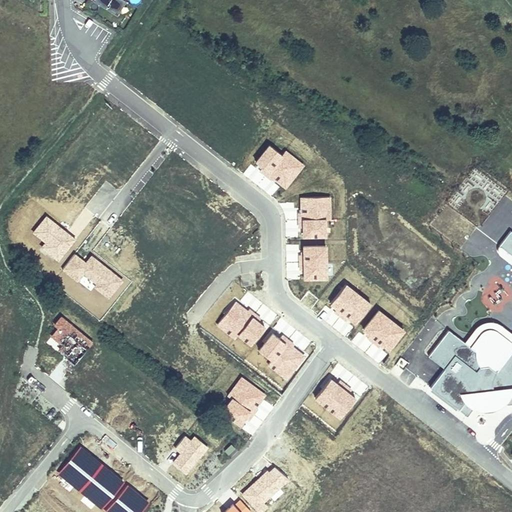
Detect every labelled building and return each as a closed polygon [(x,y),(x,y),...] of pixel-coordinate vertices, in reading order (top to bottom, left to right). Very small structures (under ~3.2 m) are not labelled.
[(91,0),(116,16),(126,1),(124,0),(91,0)] [(256,157),(262,162),(260,165),(272,174),(273,172),(286,182),(303,160),(285,145),(282,149),(269,139),(256,157)] [(332,214),(331,191),(304,192),(305,208),(301,208),(301,223),(305,223),(305,231),(327,230),(327,214),(332,214)] [(475,348),(477,344),(449,324),(429,349),(446,361),(432,381),(468,409),(481,390),(495,387),(498,391),(502,393),(507,395),(511,396),(511,226),(509,224),(498,239),(511,249),(511,344),(497,366),(491,360),(479,358),(475,353),(475,348)] [(302,266),(306,265),(306,274),(328,273),(328,241),(306,242),(306,250),(302,250),(302,266)] [(333,299),(339,304),(337,307),(349,316),(351,313),(358,318),(373,299),(348,280),(333,299)] [(260,319),(263,315),(251,306),(249,309),(236,300),(220,321),(238,335),(241,331),(254,341),(267,324),(260,319)] [(367,325),(373,330),(370,333),(382,342),(385,339),(392,344),(406,325),(381,306),(367,325)] [(274,357),(271,361),(289,375),(307,353),(295,343),(296,341),(285,332),(283,334),(277,329),(263,348),(274,357)] [(267,391),(245,374),(236,386),(240,389),(230,401),(251,417),(261,405),(258,403),(267,391)] [(359,395),(352,389),(354,386),(343,377),(340,380),(333,375),(318,394),(344,414),(359,395)] [(238,444),(235,440),(228,447),(232,451),(238,444)]
